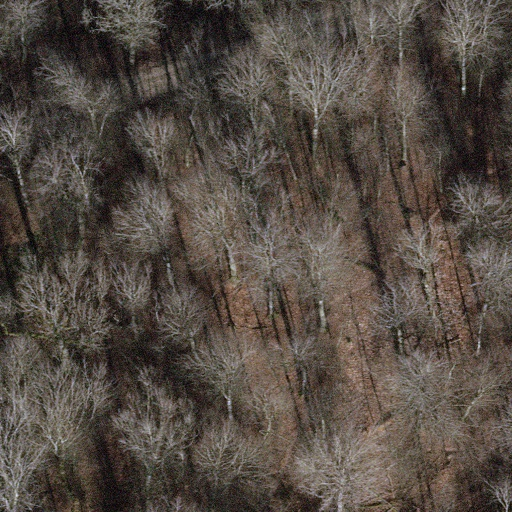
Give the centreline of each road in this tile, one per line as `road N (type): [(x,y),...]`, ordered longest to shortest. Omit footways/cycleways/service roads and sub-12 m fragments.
road 1 (track): [(259,511),(336,254),(406,157),(438,0)]
road 2 (track): [(376,0),(230,60),(0,122)]
